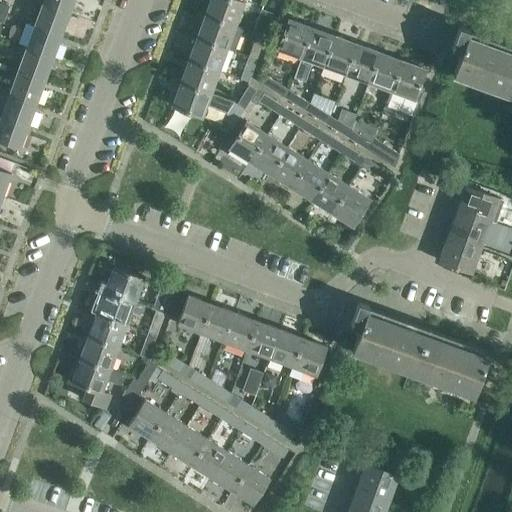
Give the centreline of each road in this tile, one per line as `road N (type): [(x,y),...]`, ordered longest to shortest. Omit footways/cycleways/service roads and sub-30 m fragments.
road 1 (residential): [(414,266),(365,262),(322,299),(307,301),(73,214)]
road 2 (tertiary): [(73,214),(71,184),(140,0)]
road 3 (tertiary): [(0,416),(73,214)]
road 4 (residential): [(452,0),(410,23),(343,0)]
